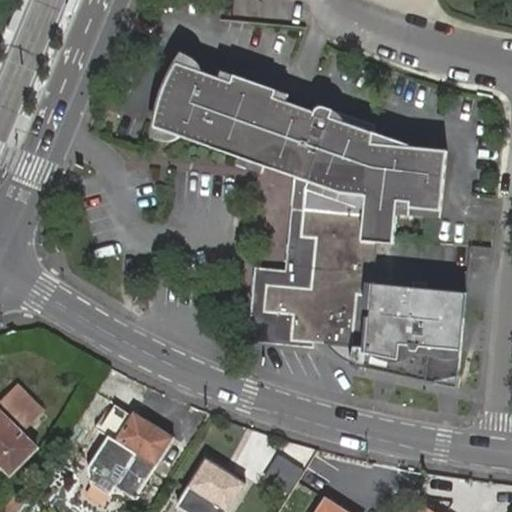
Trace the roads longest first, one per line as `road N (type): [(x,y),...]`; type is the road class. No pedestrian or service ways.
road 1 (tertiary): [(493,455),(245,395),(172,368),(55,304),(0,262)]
road 2 (tertiary): [(0,252),(107,0)]
road 3 (residential): [(331,0),(390,30),(511,64)]
road 4 (residential): [(511,286),(493,455)]
